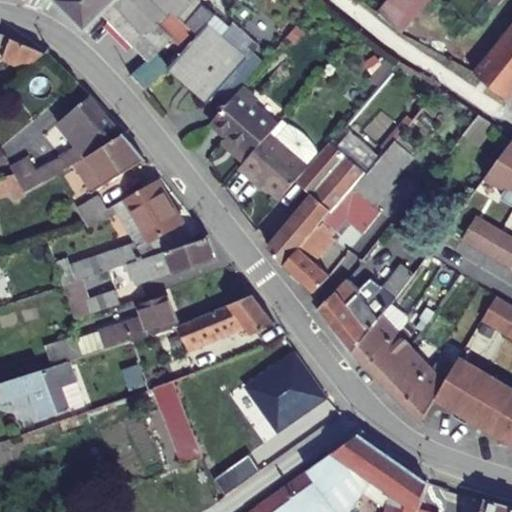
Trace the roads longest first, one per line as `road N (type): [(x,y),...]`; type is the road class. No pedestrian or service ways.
road 1 (residential): [(511,481),(430,452),(378,414),(107,77),(35,21)]
road 2 (residential): [(511,113),(339,0)]
